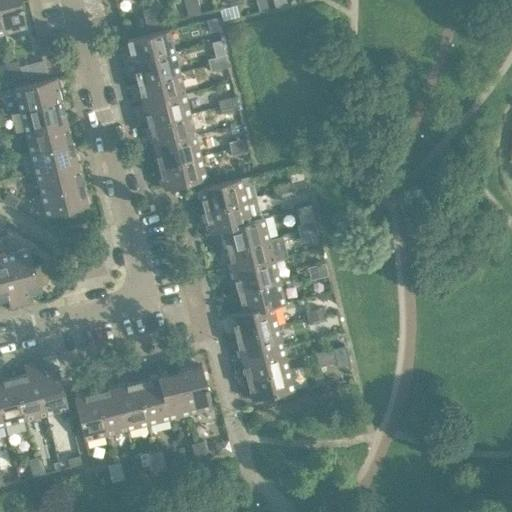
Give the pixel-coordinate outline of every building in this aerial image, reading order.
[(18,0),(0,0),(0,17),(4,32),(26,27),(18,0)] [(265,0),(257,0),(260,11),(268,9),(265,0)] [(198,4),(185,7),(187,16),(200,13),(198,4)] [(141,9),(143,18),(156,15),(154,6),(141,9)] [(156,15),(143,18),(145,26),(158,23),(156,15)] [(214,17),(206,20),(209,32),(218,30),(214,17)] [(126,40),(131,62),(173,51),(168,29),(126,40)] [(220,40),(212,43),(214,51),(222,48),(220,40)] [(173,51),(131,62),(137,83),(178,72),(173,51)] [(224,54),(215,56),(218,69),(227,67),(224,54)] [(210,71),(218,69),(215,56),(206,59),(210,71)] [(5,63),(7,72),(19,69),(17,60),(5,63)] [(42,60),(31,63),(34,74),(45,71),(42,60)] [(19,69),(7,72),(9,80),(21,77),(19,69)] [(178,72),(137,83),(142,104),(184,93),(178,72)] [(13,88),(18,110),(60,99),(55,77),(13,88)] [(184,93),(142,104),(147,125),(189,114),(184,93)] [(234,96),(226,98),(229,111),(237,109),(234,96)] [(220,113),(229,111),(226,98),(217,101),(220,113)] [(60,99),(18,110),(24,131),(66,120),(60,99)] [(189,114),(147,125),(152,146),(194,135),(189,114)] [(66,120),(24,131),(29,152),(71,141),(66,120)] [(194,135),(152,146),(158,166),(199,156),(194,135)] [(245,138),(236,140),(239,153),(248,151),(245,138)] [(231,155),(239,153),(236,140),(228,142),(231,155)] [(71,141),(29,152),(34,173),(76,162),(71,141)] [(199,156),(158,166),(163,189),(205,178),(199,156)] [(76,162),(34,173),(39,194),(81,183),(76,162)] [(250,175),(240,178),(198,188),(203,210),(256,197),(250,175)] [(290,182),(282,184),(285,196),(293,194),(290,182)] [(81,183),(39,194),(45,216),(87,205),(81,183)] [(282,184),(273,186),(276,198),(285,196),(282,184)] [(6,192),(1,200),(12,207),(17,199),(6,192)] [(261,217),(256,197),(203,210),(209,232),(221,229),(221,228),(250,221),(250,220),(261,217)] [(268,238),(262,216),(261,217),(250,220),(250,221),(221,228),(221,229),(226,249),(268,238)] [(313,221),(304,223),(308,235),(316,233),(313,221)] [(82,223),(70,227),(72,235),(84,232),(82,223)] [(304,223),(296,225),(299,237),(308,235),(304,223)] [(268,238),(226,249),(231,270),(273,259),(268,238)] [(28,248),(6,254),(19,305),(28,303),(26,293),(39,290),(28,248)] [(6,254),(0,255),(0,299),(7,298),(10,307),(19,305),(6,254)] [(273,259),(231,270),(236,291),(278,280),(273,259)] [(324,262),(315,265),(318,277),(327,275),(324,262)] [(52,278),(61,275),(58,263),(49,265),(52,278)] [(318,277),(315,265),(306,267),(309,279),(318,277)] [(278,280),(236,291),(241,311),(242,312),(271,304),(272,305),(284,302),(278,280)] [(229,314),(235,336),(277,325),(272,305),(271,304),(242,312),(241,311),(229,314)] [(322,308),(313,310),(316,322),(325,320),(322,308)] [(313,310),(305,312),(308,324),(316,322),(313,310)] [(277,325),(235,336),(240,357),(282,346),(277,325)] [(282,346),(240,357),(245,378),(287,367),(282,346)] [(334,356),(345,353),(344,347),(324,352),(327,364),(335,362),(334,356)] [(327,364),(324,352),(315,354),(318,366),(327,364)] [(348,364),(345,353),(334,356),(335,362),(337,367),(348,364)] [(41,360),(32,362),(45,413),(67,408),(57,366),(44,369),(41,360)] [(25,374),(14,376),(24,419),(45,413),(32,362),(23,364),(25,374)] [(201,365),(179,370),(189,412),(211,407),(201,365)] [(287,367),(245,378),(250,400),(293,389),(287,367)] [(179,370),(158,375),(168,417),(189,412),(179,370)] [(0,371),(0,410),(3,424),(24,419),(14,376),(2,379),(0,371)] [(158,375),(137,381),(147,423),(168,417),(158,375)] [(137,381),(116,386),(126,428),(147,423),(137,381)] [(116,386),(95,391),(105,433),(126,428),(116,386)] [(73,397),(83,439),(105,433),(95,391),(73,397)] [(191,443),(193,452),(205,449),(203,440),(191,443)] [(205,449),(193,452),(195,461),(207,458),(205,449)] [(149,454),(151,462),(163,459),(161,451),(149,454)] [(81,464),(79,455),(67,458),(69,467),(81,464)] [(28,459),(30,467),(42,464),(40,456),(28,459)] [(163,459),(151,462),(153,471),(165,468),(163,459)] [(107,464),(109,473),(121,470),(119,461),(107,464)] [(42,464),(30,467),(32,476),(44,473),(42,464)] [(121,470),(109,473),(111,481),(123,478),(121,470)]
